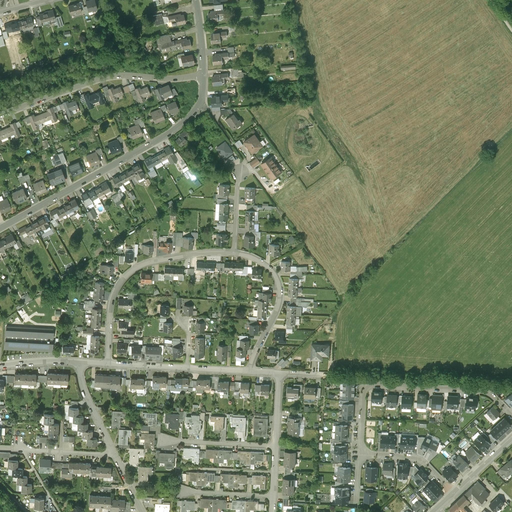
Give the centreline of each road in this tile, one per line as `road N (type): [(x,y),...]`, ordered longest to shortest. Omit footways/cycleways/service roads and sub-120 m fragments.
road 1 (residential): [(203,75),(197,109),(166,136),(0,229)]
road 2 (residential): [(511,415),(483,392),(373,384),(363,392),(360,452)]
road 3 (residential): [(203,75),(108,77),(0,116)]
road 4 (residential): [(233,252),(156,260),(126,275),(111,302),(107,364)]
road 5 (residential): [(251,372),(280,290),(265,262),(233,252)]
